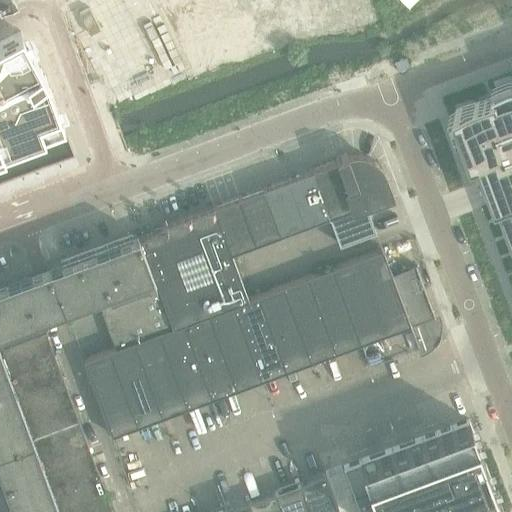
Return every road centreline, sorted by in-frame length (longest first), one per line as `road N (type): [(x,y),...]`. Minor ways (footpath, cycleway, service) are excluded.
road 1 (unclassified): [(488,358),(160,477)]
road 2 (residential): [(21,224),(128,511)]
road 3 (unclassified): [(390,89),(110,192)]
road 4 (residential): [(390,89),(488,358)]
road 5 (residential): [(42,1),(110,192)]
road 6 (residential): [(511,43),(390,89)]
